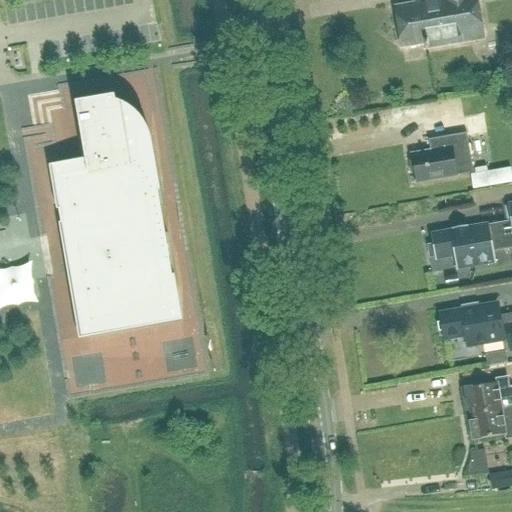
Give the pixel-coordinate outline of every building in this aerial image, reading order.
[(424,42),(425,48),(463,41),(462,36),(481,33),(475,0),(441,0),(441,1),(395,9),(402,46),(424,42)] [(65,82),(51,85),(59,120),(73,117),(65,82)] [(116,104),(115,96),(76,102),(85,160),(49,166),(52,182),(54,181),(81,337),(87,336),(87,338),(182,322),(177,291),(175,291),(149,142),(148,137),(146,132),(144,127),(141,122),(138,119),(135,115),(132,112),(128,110),(124,107),(120,105),(116,104)] [(413,161),(408,162),(411,174),(415,173),(417,184),(473,174),(466,135),(485,132),(480,105),(440,112),(445,138),(428,141),(430,153),(412,156),(413,161)] [(454,257),(456,270),(495,263),(493,250),(511,246),(511,203),(507,205),(511,224),(489,228),(489,224),(467,228),(466,227),(452,229),(452,230),(430,234),(432,246),(428,247),(430,258),(434,257),(435,261),(454,257)] [(0,304),(34,299),(31,278),(43,276),(38,239),(17,242),(16,235),(2,237),(4,250),(0,250),(0,304)] [(438,324),(439,332),(443,331),(445,340),(466,336),(468,347),(503,341),(502,336),(509,335),(511,352),(511,351),(511,313),(496,316),(494,304),(475,308),(475,305),(472,305),(472,310),(463,311),(462,307),(459,307),(460,310),(440,314),(442,323),(438,324)] [(465,392),(461,393),(463,404),(467,404),(467,407),(469,406),(471,415),(511,407),(511,396),(510,397),(507,378),(496,380),(496,384),(465,389),(465,392)] [(471,426),(467,426),(469,438),(472,438),(472,441),(504,435),(505,440),(511,438),(511,407),(471,415),(472,422),(470,422),(471,426)] [(484,467),(503,464),(499,442),(480,445),(484,467)] [(464,454),(466,477),(484,476),(482,453),(464,454)] [(511,468),(486,470),(487,486),(511,484),(511,468)] [(465,490),(486,487),(485,477),(464,480),(465,490)]
